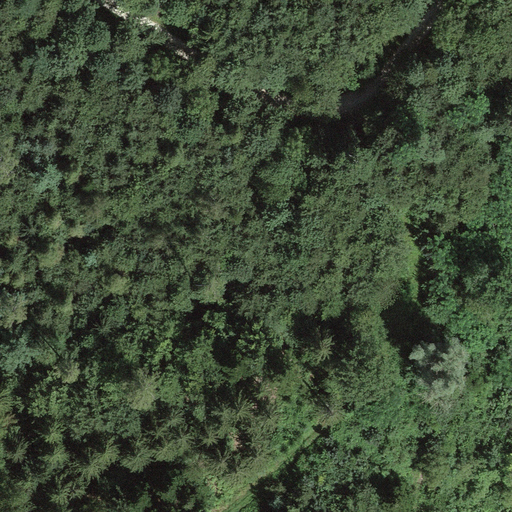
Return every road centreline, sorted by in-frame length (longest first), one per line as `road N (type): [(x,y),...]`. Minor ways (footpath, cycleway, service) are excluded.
road 1 (track): [(354,104),(326,117),(289,112),(227,83),(100,0)]
road 2 (track): [(439,0),(354,104)]
